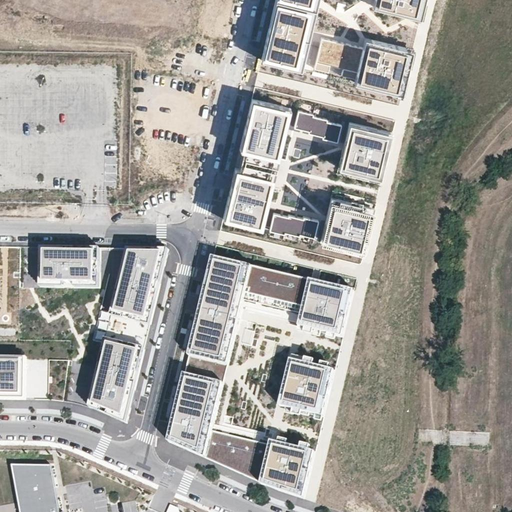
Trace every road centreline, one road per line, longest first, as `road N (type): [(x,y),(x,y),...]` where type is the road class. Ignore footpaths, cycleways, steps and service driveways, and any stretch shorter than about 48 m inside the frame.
road 1 (residential): [(248,0),(196,232)]
road 2 (residential): [(196,232),(138,459)]
road 3 (residential): [(196,232),(0,227)]
road 4 (residential): [(196,232),(365,272)]
road 5 (residential): [(0,428),(74,433),(138,459)]
road 6 (residential): [(138,459),(254,511)]
